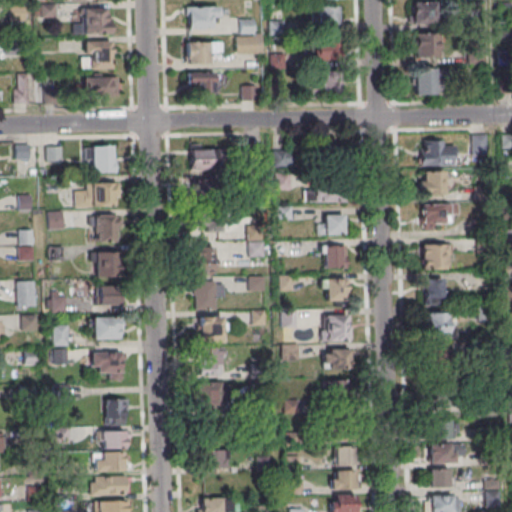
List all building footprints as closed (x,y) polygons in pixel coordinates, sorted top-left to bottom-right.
[(436,25),(436,3),(411,3),(411,25),(436,25)] [(337,5),(316,5),(316,25),(337,25),(337,5)] [(185,6),(185,28),(216,28),(216,6),(185,6)] [(23,7),(9,7),(9,18),(23,18),(23,7)] [(81,34),(108,34),(108,8),(81,8),(81,34)] [(413,57),(437,57),(437,33),(413,33),(413,57)] [(234,53),(258,53),(258,36),(234,36),(234,53)] [(308,60),(338,60),(338,39),(308,39),(308,60)] [(80,68),(109,68),(109,40),(80,40),(80,68)] [(185,63),(207,63),(207,42),(185,42),(185,63)] [(414,67),(414,94),(435,94),(435,67),(414,67)] [(186,83),(196,83),(196,93),(212,93),(212,72),(186,72),(186,83)] [(116,77),(75,77),(75,96),(116,96),(116,77)] [(470,155),(485,155),(485,134),(470,134),(470,155)] [(453,165),(453,140),(419,140),(419,165),(453,165)] [(13,160),(28,160),(28,143),(13,143),(13,160)] [(210,168),(210,144),(188,144),(188,168),(210,168)] [(44,161),(59,161),(59,145),(44,145),(44,161)] [(89,145),(89,172),(114,172),(114,145),(89,145)] [(292,148),(274,148),(274,164),(292,164),(292,148)] [(320,148),(319,158),(335,159),(336,149),(320,148)] [(445,171),(418,171),(418,195),(445,195),(445,171)] [(288,175),(277,176),(277,188),(288,188),(288,175)] [(186,184),(192,201),(215,193),(209,176),(186,184)] [(83,190),(73,190),(73,206),(116,206),(116,182),(83,183),(83,190)] [(342,201),(342,185),(302,185),(302,201),(342,201)] [(419,230),(437,230),(437,223),(447,223),(447,205),(419,205),(419,230)] [(193,207),(193,232),(221,232),(221,207),(193,207)] [(61,229),(61,210),(45,210),(45,229),(61,229)] [(318,234),(341,234),(341,214),(318,214),(318,234)] [(92,215),(92,241),(114,241),(114,215),(92,215)] [(31,260),(31,229),(17,229),(17,260),(31,260)] [(260,255),(261,242),(248,242),(248,255),(260,255)] [(420,269),(448,269),(448,243),(420,243),(420,269)] [(344,245),(320,245),(320,267),(344,267),(344,245)] [(212,246),(192,246),(192,272),(212,272),(212,246)] [(120,276),(120,252),(90,252),(90,276),(120,276)] [(344,275),(318,275),(318,288),(324,288),(324,299),(344,299),(344,275)] [(421,279),(421,303),(441,303),(441,279),(421,279)] [(31,280),(15,280),(15,306),(31,306),(31,280)] [(213,309),(213,280),(192,280),(192,309),(213,309)] [(119,305),(119,286),(96,286),(96,305),(119,305)] [(424,338),(451,338),(451,312),(424,312),(424,338)] [(35,329),(34,314),(20,315),(21,330),(35,329)] [(321,339),(347,339),(347,314),(321,314),(321,339)] [(197,341),(222,341),(222,315),(197,315),(197,341)] [(91,318),(91,339),(119,339),(119,318),(91,318)] [(51,345),(67,345),(67,324),(51,324),(51,345)] [(296,360),(296,343),(280,343),(280,360),(296,360)] [(66,363),(65,348),(52,349),(53,363),(66,363)] [(196,348),(195,373),(218,373),(218,348),(196,348)] [(320,348),(320,368),(348,368),(348,348),(320,348)] [(430,350),(430,370),(451,370),(451,350),(430,350)] [(121,379),(121,352),(89,352),(89,369),(100,369),(100,379),(121,379)] [(320,380),(320,403),(347,403),(347,380),(320,380)] [(219,382),(195,382),(195,402),(219,403),(219,382)] [(56,400),(67,400),(67,385),(57,384),(56,400)] [(451,405),(449,389),(430,391),(432,407),(451,405)] [(103,423),(122,423),(123,398),(103,398),(103,423)] [(326,436),(347,436),(347,414),(326,414),(326,436)] [(454,419),(429,419),(429,439),(454,439),(454,419)] [(204,431),(209,439),(217,434),(213,426),(204,431)] [(127,430),(98,430),(98,447),(127,447),(127,430)] [(427,463),(452,463),(452,443),(427,443),(427,463)] [(332,445),(332,465),(352,465),(352,445),(332,445)] [(226,449),(204,449),(204,467),(226,467),(226,449)] [(123,469),(123,452),(91,452),(91,469),(123,469)] [(427,487),(448,487),(448,468),(427,468),(427,487)] [(353,489),(353,470),(328,470),(328,489),(353,489)] [(199,491),(232,491),(232,473),(199,473),(199,491)] [(89,493),(124,493),(124,476),(89,476),(89,493)] [(328,494),(327,511),(354,511),(355,494),(328,494)] [(431,511),(431,496),(453,496),(453,511),(431,511)] [(199,511),(232,511),(232,497),(199,497),(199,511)] [(95,500),(95,511),(129,511),(130,500),(95,500)] [(0,502),(0,511),(8,511),(9,503),(0,502)]
